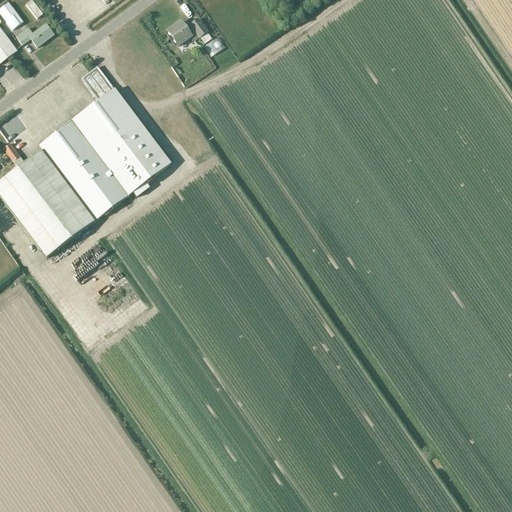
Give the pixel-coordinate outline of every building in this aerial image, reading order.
[(8,5),(0,10),(0,15),(12,32),(23,24),(8,5)] [(37,49),(54,37),(45,25),(32,35),(28,29),(15,39),(17,41),(12,46),(0,30),(0,21),(0,65),(17,53),(16,51),(31,41),(37,49)] [(194,43),(207,34),(197,21),(190,26),(192,29),(187,33),(181,23),(167,33),(178,49),(191,39),(194,43)] [(25,165),(17,170),(0,183),(0,200),(45,260),(133,194),(145,185),(171,166),(113,91),(97,68),(81,81),(98,103),(37,150),(40,153),(25,165)] [(10,145),(3,151),(17,170),(25,165),(20,158),(10,145)] [(145,185),(133,194),(136,199),(148,190),(145,185)]
